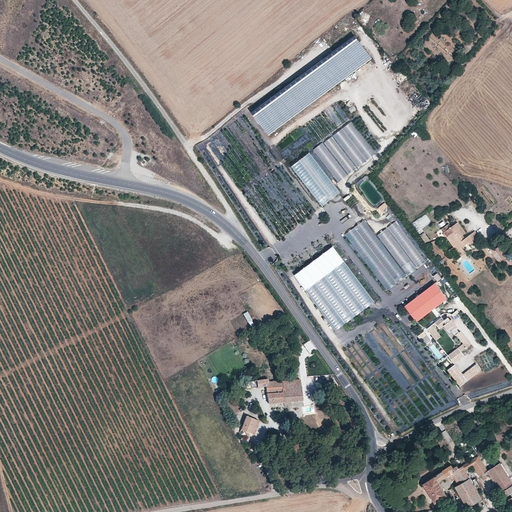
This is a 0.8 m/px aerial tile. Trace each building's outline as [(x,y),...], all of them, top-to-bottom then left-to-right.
[(355,36),(248,109),(264,133),(372,61),(355,36)] [(352,113),(357,109),(353,105),(348,109),(352,113)] [(352,121),(313,149),(327,169),(325,170),(335,184),(376,154),(352,121)] [(297,141),(298,140),(302,145),(310,138),(301,127),(292,135),(297,141)] [(411,133),(415,137),(421,131),(418,127),(411,133)] [(339,192),(309,151),(290,165),(321,206),(339,192)] [(385,202),(378,207),(381,211),(388,206),(385,202)] [(345,232),(385,290),(428,260),(412,236),(411,237),(399,219),(376,235),(365,219),(345,232)] [(473,242),(479,237),(475,231),(466,237),(463,239),(460,235),(463,233),(464,233),(457,223),(443,233),(446,237),(448,235),(455,245),(459,242),(462,246),(467,243),(468,244),(472,241),(473,242)] [(423,232),(420,235),(425,243),(429,240),(423,232)] [(448,235),(446,237),(460,257),(466,253),(462,246),(459,242),(455,245),(448,235)] [(489,244),(487,246),(500,264),(508,258),(499,246),(493,250),(489,244)] [(294,272),(333,329),(374,302),(335,245),(294,272)] [(433,276),(437,281),(442,278),(438,272),(433,276)] [(435,282),(405,305),(417,320),(447,297),(435,282)] [(243,313),(250,326),(254,323),(247,311),(243,313)] [(426,329),(435,341),(440,337),(434,329),(437,327),(439,329),(443,326),(446,331),(450,328),(452,331),(455,329),(456,328),(450,320),(449,321),(447,318),(443,321),(441,318),(426,329)] [(463,356),(460,352),(470,344),(460,331),(458,333),(456,335),(463,344),(448,356),(453,363),(463,356)] [(265,382),(269,381),(269,378),(256,380),(257,386),(257,387),(266,385),(265,382)] [(299,378),(282,380),(283,402),(302,400),(299,378)] [(282,380),(269,381),(265,382),(266,385),(268,404),(283,402),(282,380)] [(246,416),(240,429),(252,434),(258,420),(246,416)] [(446,430),(442,432),(450,446),(454,443),(446,430)] [(478,456),(455,469),(462,482),(469,478),(465,470),(473,465),(479,474),(486,470),(478,456)] [(487,470),(497,486),(511,479),(501,462),(487,470)] [(455,469),(451,464),(442,470),(445,476),(452,473),(459,485),(462,482),(455,469)] [(442,470),(434,475),(438,480),(445,476),(442,470)] [(438,480),(434,475),(423,483),(435,502),(446,495),(438,481),(438,480)] [(469,478),(462,482),(459,485),(457,485),(455,487),(461,497),(468,493),(465,488),(473,484),(469,478)] [(497,486),(507,503),(511,500),(511,481),(511,479),(497,486)] [(468,493),(461,497),(466,507),(481,498),(473,484),(465,488),(468,493)]
